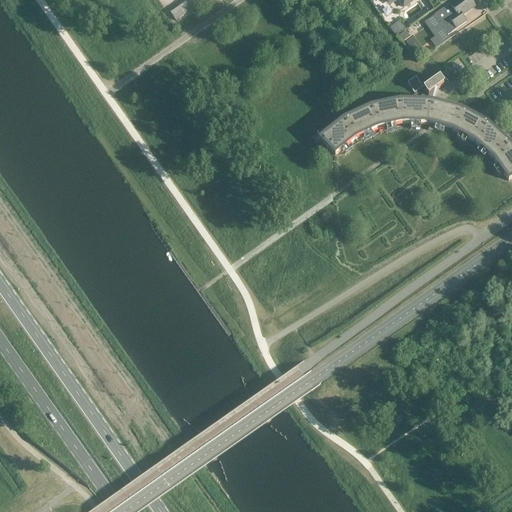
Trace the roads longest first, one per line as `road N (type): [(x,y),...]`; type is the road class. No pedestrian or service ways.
road 1 (trunk): [(162,511),(0,282)]
road 2 (trunk): [(0,338),(122,511)]
